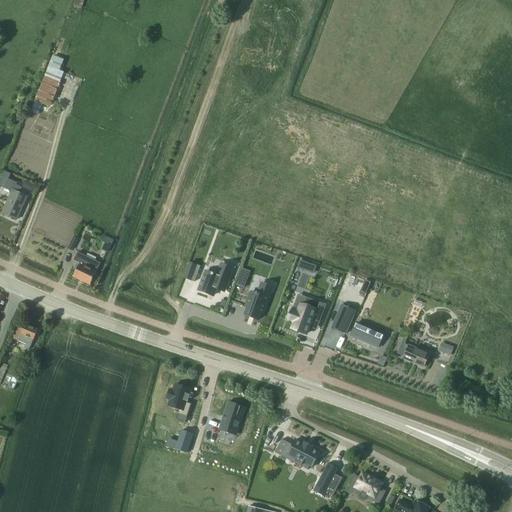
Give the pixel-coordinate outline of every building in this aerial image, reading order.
[(59,71),(63,60),(52,56),(48,66),(47,66),(32,101),(47,108),(62,72),(59,71)] [(19,193),(21,188),(16,185),(16,183),(8,180),(4,189),(11,192),(2,213),(17,220),(26,197),(19,193)] [(71,250),(77,238),(73,236),(67,248),(71,250)] [(100,263),(77,252),(72,262),(78,265),(72,277),(90,286),(100,263)] [(188,263),(183,278),(194,282),(199,267),(188,263)] [(205,271),(198,291),(208,295),(208,293),(213,295),(215,289),(223,292),(230,274),(219,270),(216,276),(205,271)] [(239,278),(236,286),(243,289),(246,280),(239,278)] [(258,289),(257,293),(256,293),(255,294),(252,293),(250,292),(245,307),(247,308),(244,315),(257,320),(260,313),(262,314),(270,293),(258,289)] [(325,305),(306,299),(304,306),(300,305),(297,312),(291,310),(288,320),(294,322),(291,329),(305,334),(311,320),(318,322),(325,305)] [(355,311),(341,305),(331,328),(345,334),(355,311)] [(377,348),(383,334),(356,323),(350,336),(377,348)] [(38,331),(25,325),(23,328),(18,326),(12,339),(25,345),(24,349),(28,351),(30,346),(31,347),(38,331)] [(450,356),(453,347),(440,343),(438,352),(450,356)] [(408,346),(403,359),(423,368),(428,355),(408,346)] [(169,390),(166,400),(170,401),(168,407),(178,411),(177,414),(186,417),(191,404),(186,403),(190,390),(174,385),(172,391),(169,390)] [(235,435),(244,408),(228,403),(219,430),(235,435)] [(181,431),(175,450),(186,453),(192,434),(181,431)] [(281,440),(274,453),(307,470),(309,467),(311,468),(319,453),(311,449),(312,447),(303,442),(302,444),(295,440),(292,445),(281,440)] [(327,464),(315,487),(332,496),(342,478),(335,475),(337,469),(327,464)] [(378,504),(384,492),(379,489),(381,484),(362,473),(359,479),(353,475),(344,491),(345,491),(345,490),(349,492),(353,491),(355,488),(360,491),(357,496),(357,498),(358,499),(362,501),(364,501),(365,500),(368,495),(373,498),(371,501),(378,504)] [(430,511),(432,510),(425,507),(426,504),(422,502),(421,505),(414,501),(411,507),(399,500),(394,509),(399,511),(430,511)]
